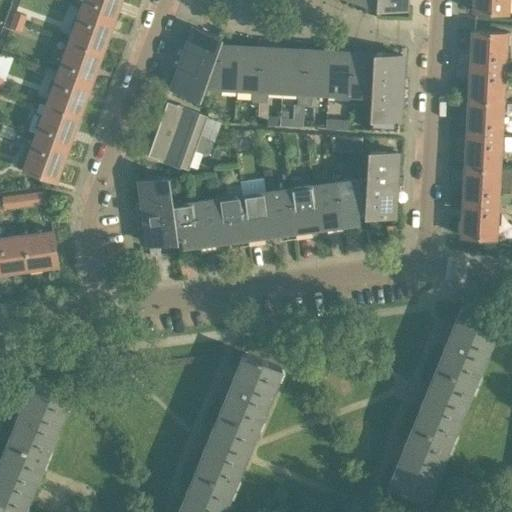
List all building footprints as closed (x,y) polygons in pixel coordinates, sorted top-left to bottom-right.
[(82,0),(80,8),(112,20),(119,0),(82,0)] [(368,0),(368,3),(376,6),(376,7),(399,8),(399,0),(368,0)] [(507,0),(472,0),(472,10),(507,12),(507,0)] [(80,8),(68,40),(101,52),(112,20),(80,8)] [(9,26),(20,30),(25,15),(14,11),(9,26)] [(207,66),(218,36),(193,27),(182,57),(207,66)] [(469,66),(504,68),(506,32),(471,30),(469,66)] [(218,36),(207,66),(201,84),(202,84),(235,86),(238,46),(215,45),(219,36),(218,36)] [(101,52),(68,40),(57,72),(89,84),(101,52)] [(238,46),(235,86),(250,87),(250,101),(257,102),(260,48),(238,46)] [(283,49),(260,48),(257,102),(264,102),(266,88),(281,89),(283,49)] [(306,50),(283,49),(281,89),(295,90),(296,104),(303,104),(306,50)] [(329,51),(306,50),(303,104),(310,105),(312,90),(326,91),(329,51)] [(351,53),(329,51),(326,91),(341,92),(341,107),(341,114),(348,114),(348,107),(351,53)] [(373,54),(351,53),(348,107),(355,107),(357,93),(371,94),(372,94),(372,85),(374,53),(373,53),(373,54)] [(401,54),(374,53),(372,85),(399,87),(401,54)] [(207,66),(182,57),(171,88),(197,97),(202,84),(201,84),(207,66)] [(469,66),(467,100),(502,101),(504,68),(469,66)] [(89,84),(57,72),(45,104),(78,116),(89,84)] [(371,94),(370,117),(369,129),(397,131),(399,87),(372,85),(372,94),(371,94)] [(467,100),(465,133),(501,135),(502,101),(467,100)] [(213,141),(199,135),(206,115),(166,101),(156,128),(210,147),(213,141)] [(45,104),(34,136),(66,148),(78,116),(45,104)] [(326,118),(325,128),(339,129),(339,119),(326,118)] [(210,147),(156,128),(147,155),(187,169),(194,150),(208,154),(210,147)] [(271,132),(258,133),(260,149),(273,147),(271,132)] [(501,135),(465,133),(463,167),(499,169),(501,135)] [(344,136),(330,135),(332,149),(343,150),(344,136)] [(66,148),(34,136),(22,168),(54,180),(66,148)] [(368,150),(366,178),(367,178),(367,182),(394,184),(396,151),(368,150)] [(463,167),(462,201),(497,202),(499,169),(463,167)] [(270,169),(261,171),(262,178),(263,185),(272,184),(270,169)] [(169,204),(170,204),(166,176),(138,180),(143,212),(170,208),(169,204)] [(241,189),(263,185),(262,177),(240,181),(241,189)] [(367,178),(366,178),(336,182),(342,231),(359,229),(357,211),(365,210),(364,214),(365,214),(367,182),(367,178)] [(342,231),(336,182),(312,185),(317,225),(318,225),(317,220),(324,219),(326,234),(342,231)] [(394,184),(367,182),(365,214),(392,216),(394,184)] [(317,225),(312,185),(288,188),(295,238),(312,236),(310,221),(316,220),(317,225)] [(295,238),(288,188),(264,191),(270,231),(270,227),(276,226),(278,240),(295,238)] [(3,208),(4,215),(19,213),(18,206),(41,203),(42,211),(48,210),(46,194),(42,195),(41,191),(1,197),(3,208)] [(264,191),(241,195),(247,244),(264,242),(262,228),(268,227),(269,231),(270,231),(264,191)] [(241,195),(217,198),(222,238),(223,238),(222,233),(228,232),(230,247),(247,244),(241,195)] [(222,238),(217,198),(193,201),(199,251),(217,248),(215,234),(221,233),(221,238),(222,238)] [(193,201),(170,204),(169,204),(170,208),(174,240),(175,240),(174,236),(180,235),(183,253),(199,251),(193,201)] [(497,202),(462,201),(460,236),(495,237),(497,202)] [(174,240),(170,208),(143,212),(147,244),(174,240)] [(52,229),(22,233),(27,268),(57,264),(52,229)] [(0,271),(27,268),(22,233),(0,236),(0,271)] [(447,336),(486,351),(498,321),(460,306),(447,336)] [(486,351),(447,336),(435,366),(473,382),(486,351)] [(242,351),(230,382),(268,397),(280,367),(242,351)] [(473,382),(435,366),(423,395),(462,410),(473,382)] [(18,411),(57,426),(69,396),(31,381),(18,411)] [(268,397),(230,382),(218,412),(256,427),(268,397)] [(462,410),(423,395),(411,424),(449,440),(462,410)] [(18,411),(6,441),(45,456),(57,426),(18,411)] [(218,412),(206,441),(244,456),(256,427),(218,412)] [(449,440),(411,424),(399,454),(438,468),(449,440)] [(6,441),(0,456),(0,472),(33,485),(45,456),(6,441)] [(244,456),(206,441),(194,470),(232,486),(244,456)] [(438,468),(399,454),(387,484),(425,499),(438,468)] [(221,511),(232,486),(194,470),(182,499),(215,511),(221,511)] [(21,511),(33,485),(0,472),(0,506),(14,511),(21,511)] [(215,511),(182,499),(176,511),(215,511)]
